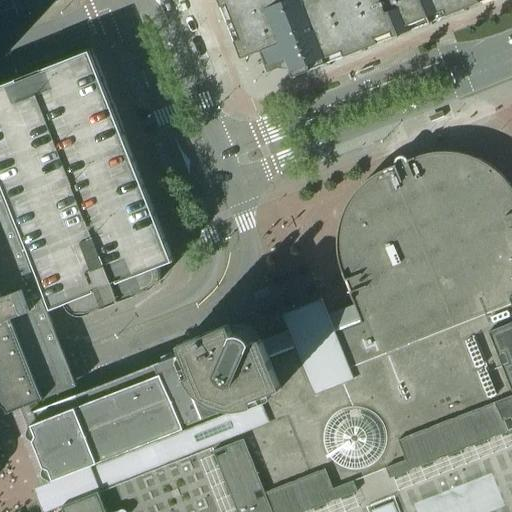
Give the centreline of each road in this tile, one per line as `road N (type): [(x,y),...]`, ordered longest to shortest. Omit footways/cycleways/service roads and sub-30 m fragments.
road 1 (unknown): [(8,119),(62,266),(134,239),(93,119),(69,107)]
road 2 (unclassified): [(511,40),(221,147)]
road 3 (unclassified): [(231,179),(511,70)]
road 4 (tertiary): [(0,382),(184,309)]
road 5 (tertiary): [(116,0),(186,178)]
road 6 (tertiary): [(184,309),(223,299),(249,260),(231,179)]
road 7 (tertiary): [(221,147),(160,0)]
road 8 (tertiary): [(186,178),(211,257),(208,277),(184,309)]
